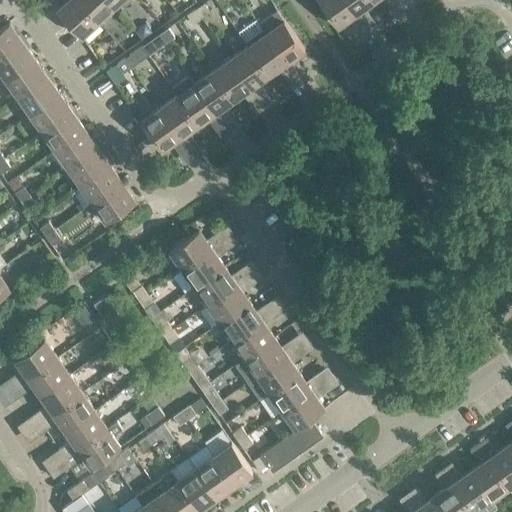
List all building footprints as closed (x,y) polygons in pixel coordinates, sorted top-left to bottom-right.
[(78,0),(64,0),(66,1),(56,10),(81,36),(97,21),(78,0)] [(113,6),(107,0),(78,0),(97,21),(113,6)] [(355,13),(346,0),(318,0),(337,26),(355,13)] [(346,0),(355,13),(373,0),(372,0),(346,0)] [(203,3),(195,9),(201,17),(209,11),(203,3)] [(201,17),(195,9),(186,14),(193,23),(201,17)] [(258,23),(265,33),(285,62),(304,49),(283,20),(276,10),(258,23)] [(9,21),(0,27),(0,55),(22,40),(9,21)] [(168,28),(159,33),(166,42),(174,36),(168,28)] [(166,42),(159,33),(151,39),(157,48),(166,42)] [(285,62),(265,33),(247,45),(268,75),(285,62)] [(34,58),(22,40),(0,55),(0,71),(5,78),(34,58)] [(268,75),(247,45),(229,58),(250,87),(268,75)] [(132,52),(124,58),(130,67),(139,61),(132,52)] [(47,75),(34,58),(5,78),(17,96),(47,75)] [(130,67),(124,58),(116,64),(122,73),(130,67)] [(250,87),(229,58),(212,70),(232,99),(250,87)] [(232,99),(212,70),(194,82),(215,112),(232,99)] [(59,93),(47,75),(17,96),(30,114),(59,93)] [(215,112),(194,82),(176,95),(197,124),(215,112)] [(72,111),(59,93),(30,114),(42,131),(72,111)] [(197,124),(176,95),(159,107),(179,137),(197,124)] [(179,137),(159,107),(140,120),(161,150),(179,137)] [(84,128),(72,111),(42,131),(55,149),(84,128)] [(97,146),(84,128),(55,149),(67,167),(97,146)] [(109,164),(97,146),(67,167),(80,185),(109,164)] [(10,167),(4,158),(0,161),(0,171),(1,173),(10,167)] [(122,182),(109,164),(80,185),(92,202),(122,182)] [(135,200),(122,182),(92,202),(105,221),(135,200)] [(23,186),(14,192),(20,200),(29,194),(23,186)] [(35,203),(29,194),(20,200),(26,209),(35,203)] [(48,221),(39,227),(45,236),(54,230),(48,221)] [(198,229),(169,250),(182,268),(211,248),(198,229)] [(60,238),(54,230),(45,236),(51,244),(60,238)] [(224,265),(211,248),(182,268),(194,286),(224,265)] [(236,283),(224,265),(194,286),(207,304),(236,283)] [(127,283),(136,276),(130,268),(121,274),(127,283)] [(0,295),(9,289),(0,275),(0,295)] [(249,301),(236,283),(207,304),(219,322),(249,301)] [(141,285),(132,291),(138,299),(147,293),(141,285)] [(153,301),(147,293),(138,299),(144,308),(153,301)] [(119,315),(104,295),(93,303),(107,324),(119,315)] [(261,319),(249,301),(219,322),(232,339),(261,319)] [(274,336),(261,319),(232,339),(244,357),(274,336)] [(166,320),(157,326),(163,335),(172,328),(166,320)] [(177,337),(172,328),(163,335),(169,343),(177,337)] [(286,354),(274,336),(244,357),(235,364),(247,382),(286,354)] [(44,338),(14,358),(27,377),(57,356),(44,338)] [(299,372),(286,354),(247,382),(259,399),(269,392),(299,372)] [(69,374),(57,356),(27,377),(23,381),(14,387),(20,395),(33,385),(40,395),(69,374)] [(191,356),(182,362),(188,370),(197,364),(191,356)] [(203,373),(197,364),(188,370),(194,379),(203,373)] [(8,379),(14,387),(23,381),(17,372),(8,379)] [(311,389),(299,372),(269,392),(282,410),(311,389)] [(82,392),(69,374),(40,395),(46,404),(33,414),(39,422),(82,392)] [(126,388),(130,393),(142,384),(139,379),(126,388)] [(324,408),(311,389),(282,410),(295,429),(310,418),(324,408)] [(216,391),(207,397),(213,406),(222,400),(216,391)] [(94,409),(82,392),(39,422),(44,430),(58,421),(65,430),(94,409)] [(228,408),(222,400),(213,406),(219,414),(228,408)] [(195,413),(189,404),(181,410),(187,419),(195,413)] [(158,406),(140,419),(146,427),(164,415),(158,406)] [(107,427),(94,409),(65,430),(77,448),(107,427)] [(187,419),(181,410),(172,416),(179,425),(187,419)] [(323,435),(310,418),(295,429),(259,454),(272,471),(323,435)] [(107,427),(77,448),(72,451),(63,457),(69,466),(83,456),(90,466),(120,446),(113,435),(122,428),(116,420),(107,427)] [(241,426),(232,433),(237,441),(246,435),(241,426)] [(160,438),(154,429),(145,435),(152,444),(160,438)] [(152,444),(145,435),(137,441),(143,450),(152,444)] [(252,443),(246,435),(237,441),(243,449),(252,443)] [(492,446),(486,437),(478,443),(484,452),(492,446)] [(252,471),(231,442),(212,455),(233,485),(252,471)] [(58,449),(63,457),(72,451),(66,443),(58,449)] [(484,452),(478,443),(469,449),(476,458),(484,452)] [(511,454),(505,445),(487,457),(508,486),(511,491),(511,454)] [(129,448),(120,454),(121,455),(129,466),(137,460),(129,448)] [(125,463),(118,454),(110,460),(116,469),(125,463)] [(233,485),(212,455),(195,468),(215,497),(233,485)] [(508,486),(487,457),(470,469),(490,499),(508,486)] [(116,469),(110,460),(102,466),(108,475),(116,469)] [(457,471),(451,462),(442,468),(449,477),(457,471)] [(100,467),(93,472),(99,481),(106,476),(100,467)] [(215,497),(195,468),(177,480),(198,509),(215,497)] [(449,477),(442,468),(434,474),(440,483),(449,477)] [(492,511),(497,509),(490,499),(470,469),(452,482),(473,511),(492,511)] [(170,470),(153,483),(173,511),(194,511),(198,509),(177,480),(170,470)] [(90,488),(83,479),(75,485),(81,494),(90,488)] [(471,511),(473,511),(452,482),(434,494),(446,511),(471,511)] [(173,511),(153,483),(135,495),(142,505),(146,511),(173,511)] [(81,494),(75,485),(67,490),(73,500),(81,494)] [(422,496),(415,487),(407,493),(413,502),(422,496)] [(413,502),(407,493),(399,499),(405,508),(413,502)] [(446,511),(434,494),(417,507),(420,511),(446,511)] [(82,497),(64,509),(66,511),(74,511),(87,504),(82,497)]
